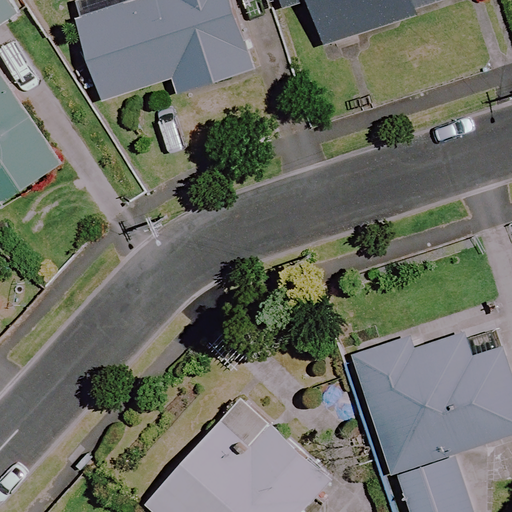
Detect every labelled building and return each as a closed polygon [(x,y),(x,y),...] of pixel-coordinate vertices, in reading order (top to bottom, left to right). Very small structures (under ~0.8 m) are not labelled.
[(0,0),(0,26),(17,15),(7,0),(0,0)] [(256,71),(233,0),(134,0),(77,18),(104,101),(174,78),(179,95),(256,71)] [(281,0),(284,9),(312,1),(325,44),(468,1),(467,0),(281,0)] [(0,69),(0,206),(63,165),(0,69)] [(474,358),(465,333),(423,348),(416,330),(354,353),(410,511),(473,511),(454,455),(511,434),(511,367),(505,348),(474,358)] [(303,511),(333,479),(269,421),(247,446),(221,422),(148,503),(157,511),(303,511)]
